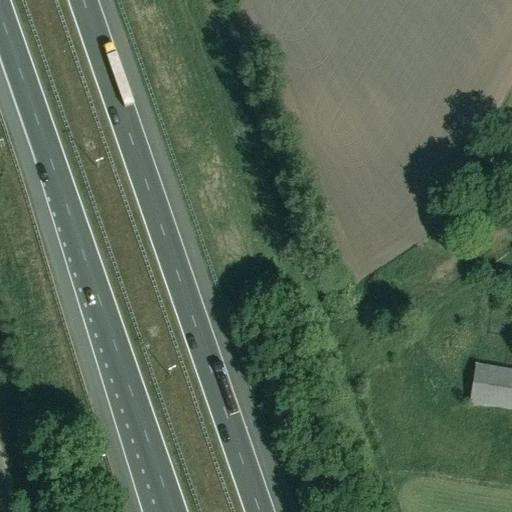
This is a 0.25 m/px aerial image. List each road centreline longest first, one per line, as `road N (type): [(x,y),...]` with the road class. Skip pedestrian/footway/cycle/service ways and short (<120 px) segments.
road 1 (motorway): [(260,511),(86,0)]
road 2 (motorway): [(0,11),(169,511)]
